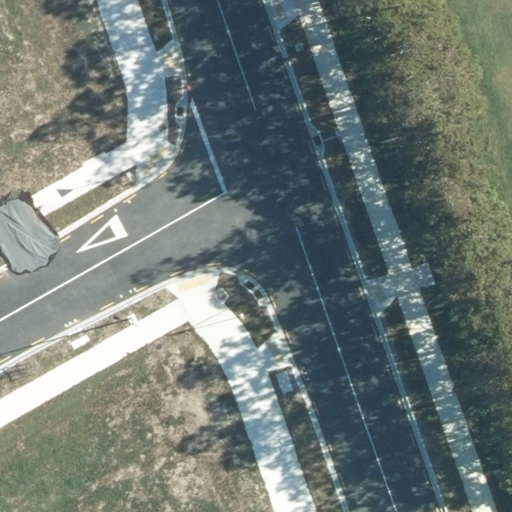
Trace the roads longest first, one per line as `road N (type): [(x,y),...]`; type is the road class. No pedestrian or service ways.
road 1 (residential): [(265,167),(386,511)]
road 2 (residential): [(0,322),(265,167)]
road 3 (residential): [(206,0),(265,167)]
